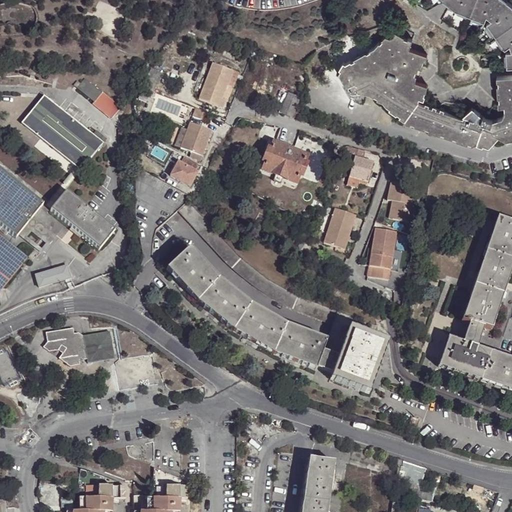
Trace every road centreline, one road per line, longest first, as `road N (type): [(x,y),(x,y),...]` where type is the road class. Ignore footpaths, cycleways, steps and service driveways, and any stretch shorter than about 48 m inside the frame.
road 1 (residential): [(28,511),(32,463),(61,430),(242,396)]
road 2 (residential): [(0,328),(44,309),(99,304),(136,319),(242,396)]
road 3 (residential): [(307,419),(511,480)]
